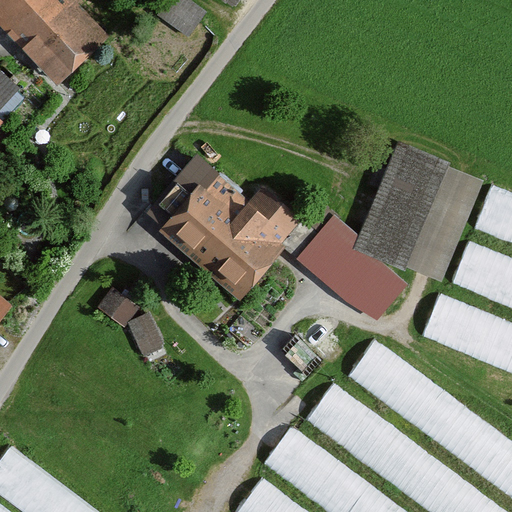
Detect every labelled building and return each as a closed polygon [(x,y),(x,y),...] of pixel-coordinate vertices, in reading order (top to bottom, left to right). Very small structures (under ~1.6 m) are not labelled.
[(1,0),(0,1),(0,22),(60,85),(108,39),(76,7),(83,0),(1,0)] [(162,0),(157,8),(189,31),(210,2),(207,0),(162,0)] [(0,123),(24,99),(0,76),(0,123)] [(408,268),(451,163),(399,142),(356,247),(408,268)] [(202,149),(148,213),(241,290),(298,221),(262,191),(250,206),(222,183),(230,173),(202,149)] [(511,198),(488,190),(472,234),(511,248),(511,198)] [(511,259),(467,243),(450,287),(511,310),(511,259)] [(137,307),(113,290),(100,306),(125,324),(137,307)] [(511,324),(437,296),(421,340),(511,373),(511,324)] [(0,297),(0,320),(11,307),(0,297)] [(162,347),(149,315),(131,323),(144,354),(162,347)] [(511,438),(369,342),(343,381),(511,496),(511,438)] [(299,429),(426,511),(511,511),(325,390),(299,429)] [(323,511),(405,511),(287,428),(259,466),(323,511)] [(96,511),(5,446),(0,452),(0,497),(20,511),(96,511)] [(304,511),(258,478),(233,511),(304,511)]
